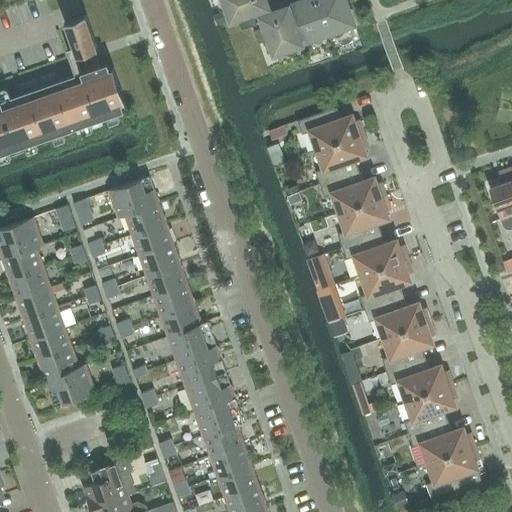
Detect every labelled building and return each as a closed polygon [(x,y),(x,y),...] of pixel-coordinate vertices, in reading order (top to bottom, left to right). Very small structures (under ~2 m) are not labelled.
[(224,0),(231,18),(239,15),(243,25),(258,19),(255,10),(269,5),(267,0),(224,0)] [(301,42),(327,32),(316,0),(298,0),(288,4),(301,42)] [(316,0),(327,32),(354,23),(346,0),(316,0)] [(274,51),(301,42),(288,4),(261,13),(266,27),(254,31),(258,43),(270,39),(274,51)] [(86,14),(83,15),(65,21),(72,41),(77,55),(98,48),(86,14)] [(356,27),(350,29),(353,36),(359,34),(356,27)] [(108,61),(0,99),(0,152),(125,108),(122,102),(126,101),(114,66),(110,68),(108,61)] [(317,149),(364,132),(360,119),(354,120),(352,114),(341,118),(336,106),(298,120),(302,133),(311,130),(317,149)] [(272,129),(269,130),(272,138),(287,133),(284,125),(272,129)] [(320,183),(359,169),(355,158),(366,154),(364,148),(369,146),(364,132),(317,149),(324,168),(316,171),(320,183)] [(340,211),(387,195),(382,181),(376,183),(374,177),(363,181),(359,169),(320,183),(324,196),(333,193),(340,211)] [(511,227),(511,183),(507,169),(499,171),(503,182),(490,187),(502,223),(506,228),(510,228),(511,227)] [(125,213),(159,201),(150,175),(109,190),(118,217),(125,215),(125,213)] [(297,185),(286,189),(288,194),(299,191),(297,185)] [(288,194),(287,195),(290,203),(302,199),(299,191),(288,194)] [(342,246),(381,232),(377,221),(388,217),(386,211),(392,209),(387,195),(340,211),(346,230),(338,233),(342,246)] [(74,202),(78,213),(90,209),(86,198),(74,202)] [(132,234),(166,222),(159,201),(125,213),(125,215),(132,234)] [(64,230),(76,226),(68,204),(56,208),(64,230)] [(90,209),(78,213),(82,224),(94,219),(90,209)] [(36,245),(37,246),(44,244),(34,216),(0,228),(0,250),(2,257),(36,245)] [(139,254),(173,242),(166,222),(132,234),(139,254)] [(362,274),(409,257),(404,244),(399,246),(396,239),(385,243),(381,232),(342,246),(347,258),(355,255),(362,274)] [(100,237),(88,242),(90,249),(102,244),(100,237)] [(309,241),(303,243),(307,255),(318,250),(316,245),(309,241)] [(146,275),(180,262),(173,242),(139,254),(146,275)] [(73,255),(85,251),(82,244),(70,248),(73,255)] [(102,244),(90,249),(93,257),(105,252),(102,244)] [(44,265),(37,246),(36,245),(2,257),(9,277),(44,265)] [(85,251),(73,255),(75,263),(88,258),(85,251)] [(321,288),(334,284),(335,283),(324,252),(307,258),(318,289),(321,288)] [(364,308),(403,294),(399,283),(411,279),(408,273),(414,271),(409,257),(362,274),(369,293),(360,296),(364,308)] [(153,295),(188,283),(180,262),(146,275),(153,295)] [(17,298),(51,285),(44,265),(9,277),(17,298)] [(110,265),(98,269),(100,277),(112,273),(110,265)] [(105,289),(117,285),(114,277),(102,282),(105,289)] [(161,315),(195,303),(188,283),(153,295),(161,315)] [(97,284),(84,288),(87,296),(99,291),(97,284)] [(345,314),(334,284),(321,288),(318,289),(329,320),(345,314)] [(24,318),(58,306),(51,285),(17,298),(24,318)] [(117,285),(105,289),(107,297),(119,292),(117,285)] [(99,291),(87,296),(90,303),(102,299),(99,291)] [(384,336),(431,320),(426,306),(421,308),(419,302),(407,306),(403,294),(364,308),(369,321),(377,318),(384,336)] [(202,323),(201,322),(195,303),(161,315),(168,336),(202,323)] [(31,338),(65,326),(58,306),(24,318),(31,338)] [(119,330),(131,326),(129,318),(116,322),(119,330)] [(177,360),(217,346),(208,320),(201,322),(202,323),(168,336),(177,360)] [(387,371),(425,357),(421,346),(433,342),(431,335),(436,334),(431,320),(384,336),(391,355),(382,358),(387,371)] [(101,336),(114,332),(111,324),(99,329),(101,336)] [(38,359),(72,347),(65,326),(31,338),(38,359)] [(131,326),(119,330),(122,337),(134,333),(131,326)] [(114,332),(101,336),(104,343),(116,339),(114,332)] [(185,385),(226,371),(217,346),(177,360),(185,385)] [(80,367),(79,366),(72,347),(38,359),(45,379),(80,367)] [(358,348),(351,350),(353,357),(360,355),(358,348)] [(406,399),(453,383),(448,369),(443,371),(441,364),(429,368),(425,357),(387,371),(391,383),(400,380),(406,399)] [(80,367),(45,379),(55,405),(96,391),(86,363),(79,366),(80,367)] [(127,371),(125,364),(112,368),(115,375),(127,371)] [(136,376),(148,372),(145,364),(133,369),(136,376)] [(127,371),(115,375),(118,383),(130,379),(127,371)] [(194,410),(235,396),(226,371),(185,385),(194,410)] [(362,380),(352,383),(355,392),(360,391),(363,384),(362,380)] [(409,433),(448,420),(444,408),(455,404),(453,398),(458,396),(453,383),(406,399),(413,418),(404,421),(409,433)] [(141,392),(144,400),(156,396),(153,388),(141,392)] [(144,400),(147,407),(159,403),(156,396),(144,400)] [(237,423),(238,424),(244,422),(235,396),(194,410),(203,435),(237,423)] [(374,400),(363,404),(366,413),(378,409),(374,400)] [(160,409),(149,413),(156,434),(168,431),(160,409)] [(428,462),(475,445),(471,431),(465,433),(463,427),(452,431),(448,420),(409,433),(413,446),(422,443),(428,462)] [(244,443),(238,424),(237,423),(203,435),(210,456),(244,443)] [(171,438),(159,442),(162,450),(174,446),(171,438)] [(217,476),(252,464),(244,443),(210,456),(217,476)] [(475,445),(428,462),(435,480),(426,483),(431,497),(470,483),(466,471),(477,467),(475,461),(480,459),(475,445)] [(174,446),(162,450),(164,457),(176,453),(174,446)] [(91,507),(128,494),(135,491),(128,471),(132,469),(128,458),(105,466),(109,477),(83,486),(91,507)] [(395,463),(383,467),(386,476),(398,472),(395,463)] [(225,496),(259,484),(252,464),(217,476),(225,496)] [(162,471),(149,475),(152,485),(165,480),(162,471)] [(176,491),(188,486),(185,479),(173,483),(176,491)] [(230,511),(245,511),(266,505),(259,484),(225,496),(230,511)] [(188,486),(176,491),(179,498),(191,493),(188,486)] [(403,491),(392,495),(397,509),(405,506),(408,505),(403,491)] [(147,511),(145,506),(138,503),(132,505),(128,494),(91,507),(92,511),(147,511)]
